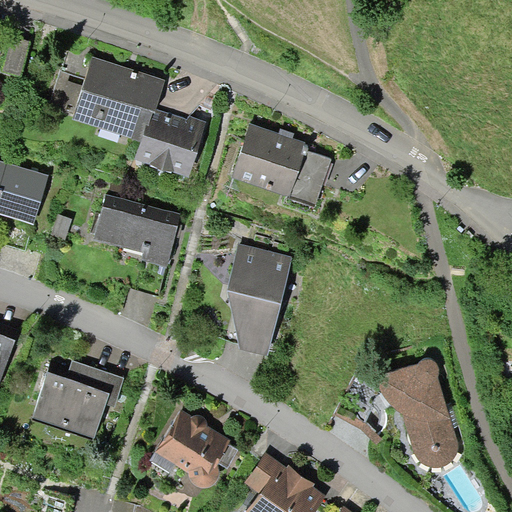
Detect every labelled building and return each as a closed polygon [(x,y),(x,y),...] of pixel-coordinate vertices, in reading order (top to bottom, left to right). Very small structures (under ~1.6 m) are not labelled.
[(20,76),(30,41),(12,36),(2,71),(20,76)] [(73,119),(140,141),(146,124),(150,125),(155,108),(165,79),(92,56),(73,119)] [(187,119),(155,108),(150,125),(146,124),(140,141),(134,159),(189,177),(207,122),(188,116),(187,119)] [(310,143),(293,138),(279,133),(250,123),(231,177),(286,196),(285,198),(314,208),(322,185),(330,163),(332,158),(307,150),(310,143)] [(281,128),(279,133),(293,138),(294,133),(281,128)] [(48,176),(0,161),(0,213),(33,224),(48,176)] [(334,164),(330,163),(322,185),(326,186),(334,164)] [(181,215),(107,194),(94,239),(144,253),(142,259),(167,266),(181,215)] [(72,218),(58,214),(51,235),(65,239),(72,218)] [(267,355),(292,256),(239,243),(228,291),(239,350),(267,355)] [(0,384),(16,339),(0,333),(0,384)] [(446,405),(438,378),(438,375),(439,373),(439,370),(439,367),(437,363),(435,361),(431,359),(427,359),(425,359),(421,360),(419,362),(418,364),(376,375),(377,381),(379,386),(381,391),(384,396),(388,402),(393,406),(398,410),(402,412),(413,451),(415,455),(418,459),(421,462),(424,465),(428,466),(433,468),(440,468),(444,467),(450,464),(454,460),(456,457),(458,452),(459,449),(458,442),(454,428),(446,405)] [(115,407),(124,378),(72,360),(66,378),(48,372),(32,417),(94,438),(106,404),(115,407)] [(452,403),(446,405),(454,428),(459,426),(452,403)] [(192,416),(180,408),(155,451),(176,464),(188,471),(189,473),(189,476),(191,479),(194,482),(196,484),(198,486),(201,487),(204,487),(207,487),(210,486),(212,484),(215,482),(216,481),(218,479),(218,476),(218,473),(218,470),(218,467),(218,463),(228,444),(231,440),(207,424),(207,422),(206,419),(204,417),(202,416),(200,415),(197,414),(195,414),(192,416)] [(228,444),(218,463),(227,468),(238,450),(228,444)] [(170,473),(176,464),(155,451),(149,460),(170,473)] [(287,467),(266,452),(245,482),(260,493),(246,511),(314,511),(326,496),(313,487),(315,484),(289,465),(287,467)]
